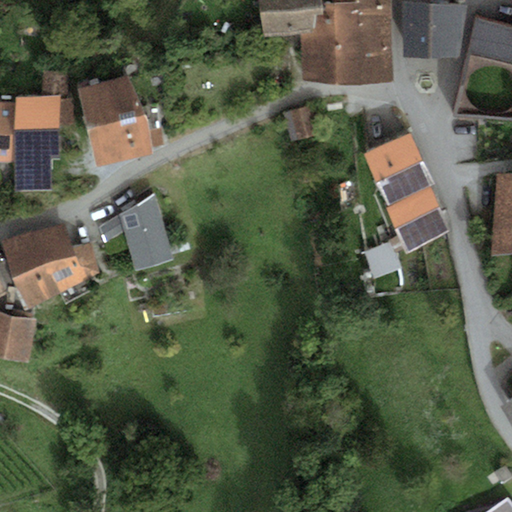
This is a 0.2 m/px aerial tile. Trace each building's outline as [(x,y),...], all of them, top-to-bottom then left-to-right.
[(259,0),(264,36),(301,33),(312,31),(315,12),(320,11),(319,0),(259,0)] [(303,78),(355,83),(356,3),(332,2),(331,0),(319,0),(320,11),(315,12),(312,31),(301,33),(303,78)] [(355,83),(393,82),(388,0),(331,0),(332,2),(356,3),(355,83)] [(405,0),(404,55),(429,57),(429,4),(435,4),(435,0),(405,0)] [(468,5),(435,4),(429,4),(429,57),(457,57),(468,5)] [(511,27),(477,18),(453,116),(511,121),(511,27)] [(70,70),(43,70),(42,94),(69,95),(70,70)] [(128,75),(78,89),(97,166),(153,153),(151,146),(163,144),(162,127),(148,130),(128,75)] [(55,99),(15,98),(14,161),(14,191),(50,189),(51,158),(59,157),(55,99)] [(10,102),(0,101),(0,161),(10,161),(10,102)] [(312,106),(285,113),(293,140),(319,133),(312,106)] [(410,133),(363,154),(385,202),(429,183),(432,182),(410,133)] [(511,174),(498,176),(491,253),(511,249),(511,174)] [(429,183),(385,202),(406,253),(450,234),(429,183)] [(173,259),(153,195),(118,215),(124,232),(136,271),(173,259)] [(124,232),(118,215),(99,227),(104,244),(124,232)] [(64,225),(2,242),(12,279),(29,309),(99,273),(92,243),(72,247),(64,225)] [(392,246),(365,254),(371,276),(398,268),(392,246)] [(38,323),(0,314),(0,353),(29,361),(38,323)] [(511,399),(502,408),(511,425),(511,399)] [(511,475),(505,465),(495,472),(504,486),(511,480),(511,475)]
